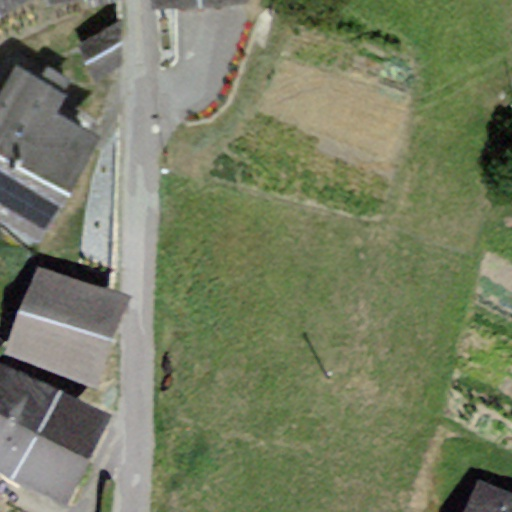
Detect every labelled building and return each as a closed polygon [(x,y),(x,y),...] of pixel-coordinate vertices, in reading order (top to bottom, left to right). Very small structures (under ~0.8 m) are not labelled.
[(0,0),(0,18),(35,0),(56,0),(60,4),(78,0),(0,0)] [(126,30),(89,48),(103,78),(140,59),(126,30)] [(24,64),(0,102),(0,232),(11,214),(54,241),(117,139),(69,109),(77,97),(24,64)] [(143,311),(47,275),(16,359),(112,394),(143,311)] [(0,472),(86,511),(88,511),(128,428),(4,371),(0,379),(0,472)] [(511,511),(511,497),(481,485),(470,511),(511,511)]
